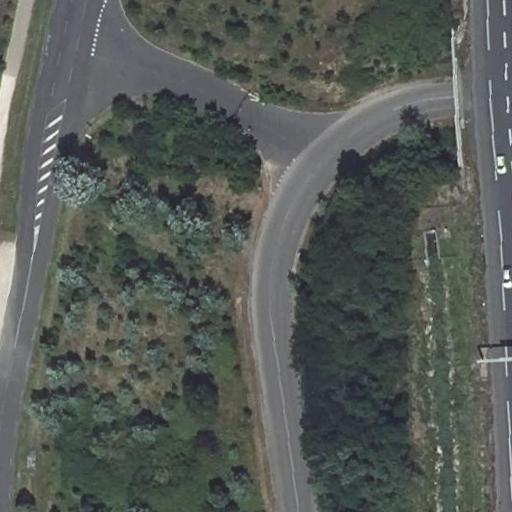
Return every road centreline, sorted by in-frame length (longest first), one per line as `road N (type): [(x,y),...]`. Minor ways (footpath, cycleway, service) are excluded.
road 1 (tertiary): [(296,511),(271,322),(270,262),(285,219),(315,161),(360,123),(409,103),(511,91)]
road 2 (unclassified): [(0,420),(80,0)]
